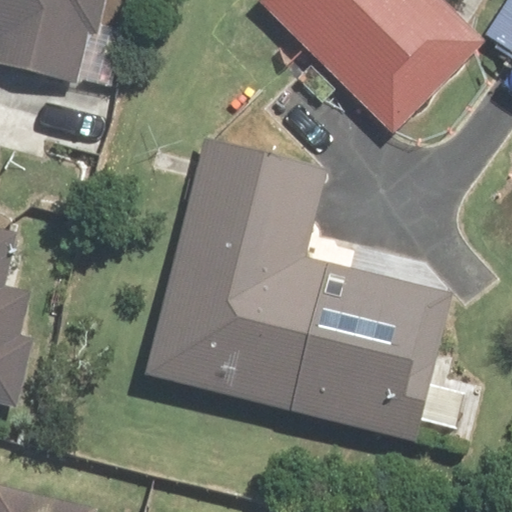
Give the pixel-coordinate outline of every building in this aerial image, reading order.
[(0,0),(0,82),(69,103),(100,0),(0,0)] [(485,45),(440,0),(257,0),(246,11),(380,148),(485,45)] [(324,172),(192,140),(131,392),(404,458),(443,303),(300,268),(324,172)] [(511,164),(504,161),(456,253),(511,281),(511,164)] [(0,422),(4,423),(26,350),(14,347),(29,300),(1,292),(15,246),(0,241),(0,422)] [(41,511),(0,503),(0,511),(41,511)]
